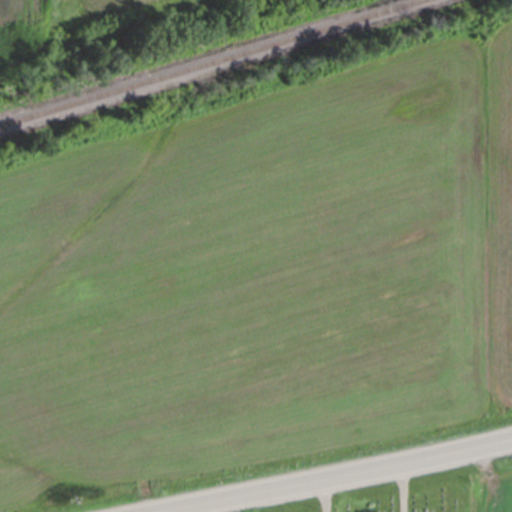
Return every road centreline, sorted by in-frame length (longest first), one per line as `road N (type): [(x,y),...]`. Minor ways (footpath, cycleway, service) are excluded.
road 1 (primary): [(153,511),(511,440)]
road 2 (track): [(398,465),(398,511),(321,478)]
